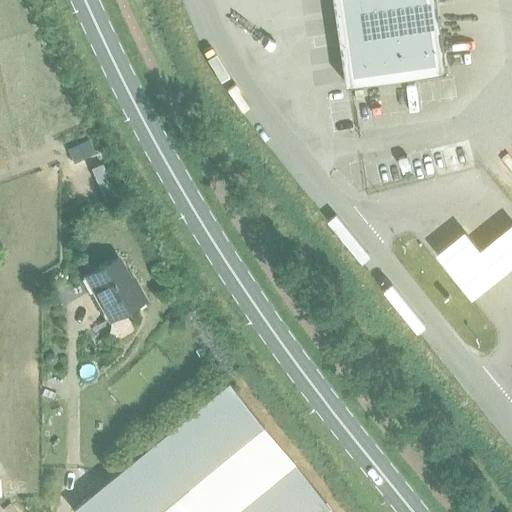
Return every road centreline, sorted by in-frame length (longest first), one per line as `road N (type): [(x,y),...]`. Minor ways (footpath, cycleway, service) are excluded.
road 1 (secondary): [(413,511),(230,288),(173,193),(80,0)]
road 2 (unclassified): [(511,421),(277,133),(193,0)]
